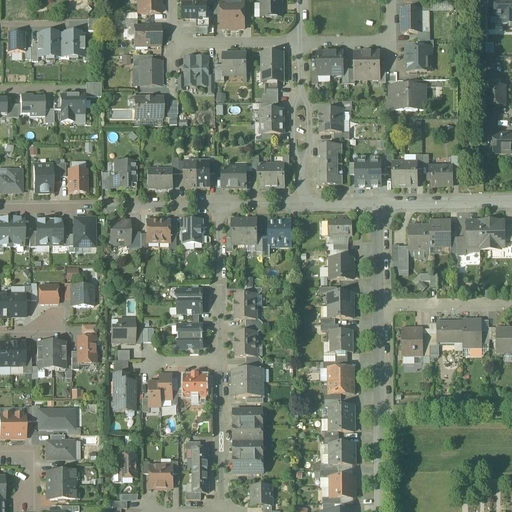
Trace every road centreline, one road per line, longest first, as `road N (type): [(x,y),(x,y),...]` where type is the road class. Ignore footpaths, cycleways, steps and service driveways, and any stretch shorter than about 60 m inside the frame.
road 1 (residential): [(382,308),(376,511)]
road 2 (residential): [(300,42),(171,43),(171,0)]
road 3 (residential): [(301,206),(300,42)]
road 4 (residential): [(218,361),(218,206)]
road 5 (residential): [(222,511),(218,361)]
road 6 (track): [(376,410),(511,409)]
road 7 (residential): [(382,308),(511,306)]
road 8 (residential): [(384,205),(511,204)]
